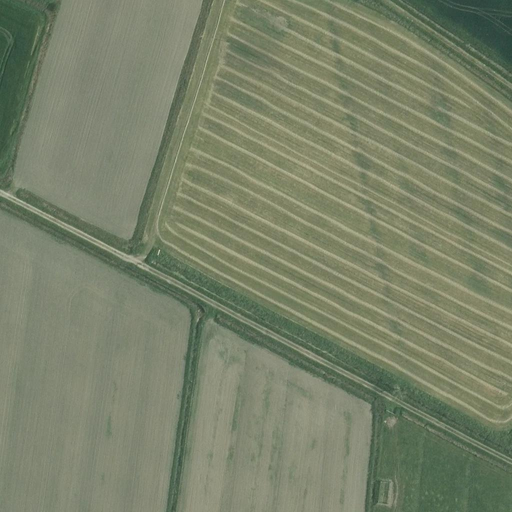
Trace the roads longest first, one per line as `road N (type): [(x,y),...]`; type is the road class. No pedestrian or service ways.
road 1 (track): [(383,0),(511,87)]
road 2 (track): [(0,192),(136,264)]
